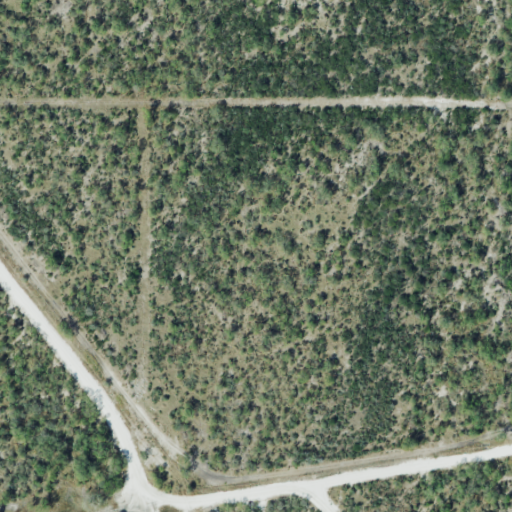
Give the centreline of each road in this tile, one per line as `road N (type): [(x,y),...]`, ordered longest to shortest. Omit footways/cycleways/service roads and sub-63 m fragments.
road 1 (track): [(0,270),(117,422),(133,465),(135,511)]
road 2 (track): [(309,491),(511,455)]
road 3 (track): [(139,511),(159,499),(309,491),(329,511)]
